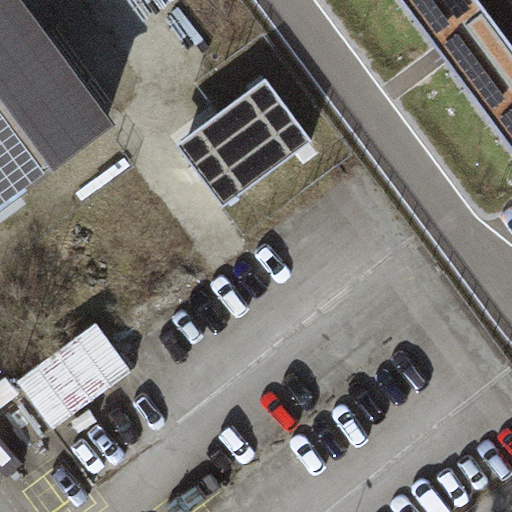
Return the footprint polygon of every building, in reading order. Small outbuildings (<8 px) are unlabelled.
[(0,0),(0,194),(101,121),(12,0),(0,0)] [(262,0),(465,284),(511,250),(511,224),(352,0),(262,0)] [(511,0),(406,0),(511,141),(511,0)] [(300,57),(184,131),(226,196),(342,122),(300,57)] [(108,324),(55,367),(85,404),(138,361),(108,324)]
